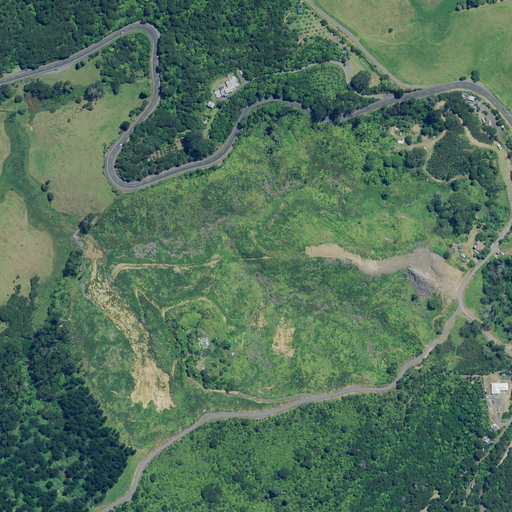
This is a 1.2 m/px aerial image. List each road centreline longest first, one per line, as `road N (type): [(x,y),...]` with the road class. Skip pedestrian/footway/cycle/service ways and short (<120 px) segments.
road 1 (tertiary): [(0,81),(63,62),(133,26),(150,28),(155,95),(110,163),(127,186),(224,149),(243,112),(263,100),(339,118),(473,86),(511,123)]
road 2 (track): [(511,182),(510,219),(466,278),(439,342),(387,388),(262,399),(206,388),(185,362),(189,353),(209,353),(211,343),(195,327),(185,342)]
